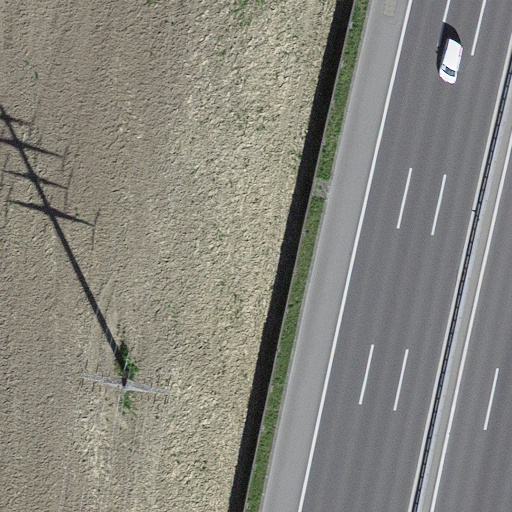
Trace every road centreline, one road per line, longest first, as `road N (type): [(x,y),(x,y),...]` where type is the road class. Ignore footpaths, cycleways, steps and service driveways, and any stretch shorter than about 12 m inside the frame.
road 1 (motorway): [(468,0),(355,511)]
road 2 (motorway): [(485,511),(511,386)]
